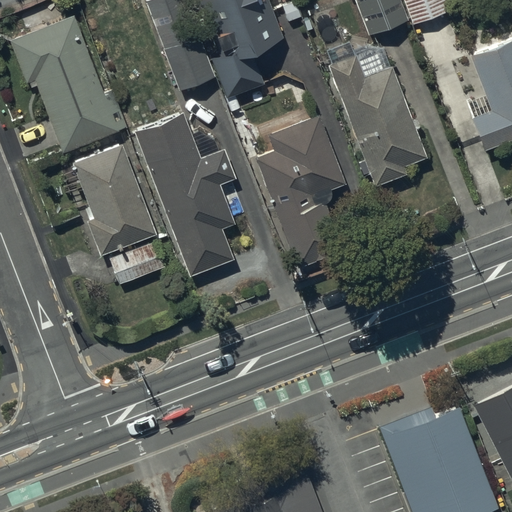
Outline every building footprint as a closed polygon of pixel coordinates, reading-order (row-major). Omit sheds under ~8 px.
[(268,0),(196,0),(190,3),(228,97),(264,83),(251,52),(283,39),(268,0)] [(398,0),(351,0),(366,37),(407,22),(398,0)] [(444,0),(402,0),(413,25),(449,11),(444,0)] [(72,15),(7,40),(23,84),(27,82),(30,88),(34,87),(58,151),(115,130),(72,15)] [(175,87),(212,73),(199,37),(175,45),(164,17),(150,22),(175,87)] [(511,38),(466,55),(481,94),(465,100),(483,148),(511,137),(511,38)] [(354,54),(325,65),(372,188),(405,175),(402,167),(424,158),(389,67),(363,77),(354,54)] [(182,112),(133,132),(189,276),(234,258),(222,229),(247,219),(232,183),(218,189),(216,185),(234,177),(222,149),(201,158),(182,112)] [(316,114),(265,135),(272,152),(252,160),(296,270),(342,251),(322,200),(314,203),(311,196),(343,183),(316,114)] [(119,143),(70,162),(92,218),(84,221),(97,255),(154,233),(119,143)] [(155,239),(108,258),(118,284),(166,265),(155,239)] [(511,382),(469,405),(511,491),(511,490),(511,382)] [(429,406),(374,427),(405,511),(489,511),(494,510),(454,406),(432,414),(429,406)] [(319,511),(299,457),(298,457),(203,493),(210,511),(319,511)]
